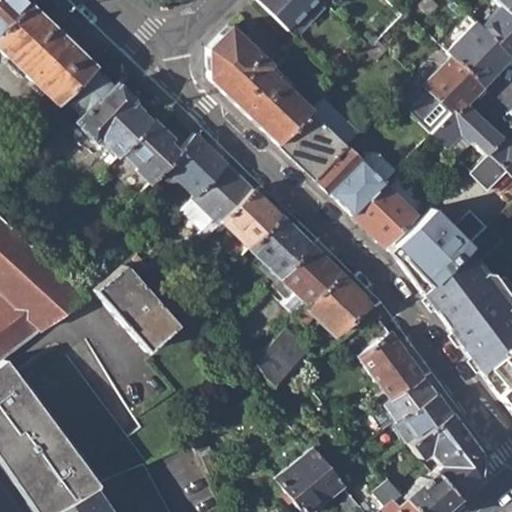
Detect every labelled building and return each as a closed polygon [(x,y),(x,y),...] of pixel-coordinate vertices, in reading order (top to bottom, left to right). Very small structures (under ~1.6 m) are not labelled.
[(0,0),(0,27),(25,3),(21,0),(0,0)] [(253,0),(284,29),(312,0),(253,0)] [(511,0),(495,0),(500,4),(511,15),(511,0)] [(89,65),(25,3),(0,27),(0,53),(52,103),(58,97),(89,65)] [(511,15),(500,4),(479,26),(509,55),(511,52),(511,15)] [(445,49),(449,54),(481,84),(499,65),(509,55),(479,26),(472,20),(445,49)] [(205,77),(274,144),(307,109),(265,69),(268,65),(226,24),(206,46),(205,77)] [(430,132),(450,111),(459,101),(462,105),(481,84),(449,54),(420,83),(425,88),(405,109),(430,132)] [(147,120),(111,84),(108,87),(89,65),(58,97),(77,116),(72,121),(91,140),(92,139),(100,147),(102,145),(112,155),(117,151),(147,120)] [(274,144),(311,179),(342,146),(355,132),(318,97),(307,109),(274,144)] [(481,156),(486,150),(499,137),(471,112),(462,105),(459,101),(450,111),(430,132),(445,147),(461,162),(473,149),(481,156)] [(144,182),(160,165),(177,147),(147,120),(117,151),(134,168),(131,170),(144,182)] [(160,165),(192,195),(224,163),(191,133),(177,147),(160,165)] [(511,175),(511,140),(507,145),(499,137),(486,150),(505,168),(511,175)] [(358,162),(342,146),(311,179),(349,216),(379,183),(392,170),(374,152),(367,153),(358,162)] [(481,156),(466,171),(484,190),(505,168),(486,150),(481,156)] [(216,222),(219,219),(249,188),(224,163),(192,195),(191,197),(211,217),(216,222)] [(411,213),(379,183),(349,216),(381,247),(411,213)] [(219,219),(246,245),(276,214),(249,188),(219,219)] [(211,217),(191,197),(179,210),(199,229),(211,217)] [(427,209),(385,251),(389,256),(418,293),(461,250),(465,247),(447,229),(427,209)] [(465,247),(484,229),(466,211),(447,229),(465,247)] [(246,245),(277,274),(307,244),(276,214),(246,245)] [(200,238),(216,222),(211,217),(199,229),(196,233),(200,238)] [(0,296),(35,329),(83,294),(0,219),(0,296)] [(277,274),(306,301),(336,270),(307,244),(277,274)] [(461,250),(418,293),(466,356),(479,373),(511,343),(511,316),(505,308),(508,307),(508,298),(491,275),(482,273),(480,274),(461,250)] [(90,288),(142,349),(172,323),(131,276),(144,267),(133,257),(90,288)] [(146,269),(159,280),(166,274),(154,262),(146,269)] [(306,301),(301,306),(309,314),(330,334),(366,303),(359,292),(336,270),(306,301)] [(159,300),(173,314),(186,304),(171,291),(159,300)] [(0,296),(0,355),(35,329),(0,296)] [(301,323),(309,314),(301,306),(289,319),(292,323),(296,319),(301,323)] [(260,375),(272,382),(295,367),(314,354),(284,324),(251,358),(260,375)] [(355,353),(384,391),(388,397),(420,375),(386,331),(355,353)] [(0,355),(0,469),(29,511),(44,511),(91,484),(139,468),(144,465),(146,464),(56,341),(12,373),(0,355)] [(511,343),(479,373),(511,411),(511,343)] [(380,402),(393,421),(433,393),(420,375),(388,397),(382,401),(380,402)] [(378,395),(382,401),(388,397),(384,391),(378,395)] [(390,422),(404,441),(446,411),(433,393),(393,421),(390,422)] [(439,464),(431,472),(452,498),(476,477),(477,451),(446,411),(404,441),(416,455),(426,448),(439,464)] [(344,427),(359,444),(369,437),(355,420),(344,427)] [(272,476),(301,511),(303,511),(340,482),(308,445),(272,476)] [(166,511),(144,465),(139,468),(91,484),(44,511),(166,511)] [(401,494),(403,497),(416,511),(435,511),(452,498),(431,472),(414,486),(401,494)] [(371,511),(416,511),(403,497),(401,494),(388,479),(373,491),(383,502),(371,511)] [(346,511),(363,511),(364,511),(345,489),(339,493),(342,497),(338,501),(346,511)] [(258,511),(264,507),(272,500),(265,491),(251,502),(255,508),(250,511),(258,511)] [(282,511),(272,500),(264,507),(268,511),(282,511)]
